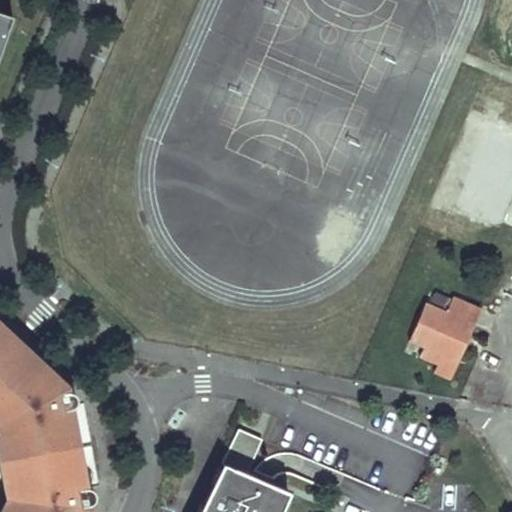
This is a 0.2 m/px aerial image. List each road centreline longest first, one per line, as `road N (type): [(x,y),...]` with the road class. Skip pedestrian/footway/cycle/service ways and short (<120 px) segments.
road 1 (residential): [(394,495),(404,471),(394,455),(245,391),(202,384)]
road 2 (residential): [(87,0),(0,213)]
road 3 (residential): [(0,255),(17,291),(136,407)]
